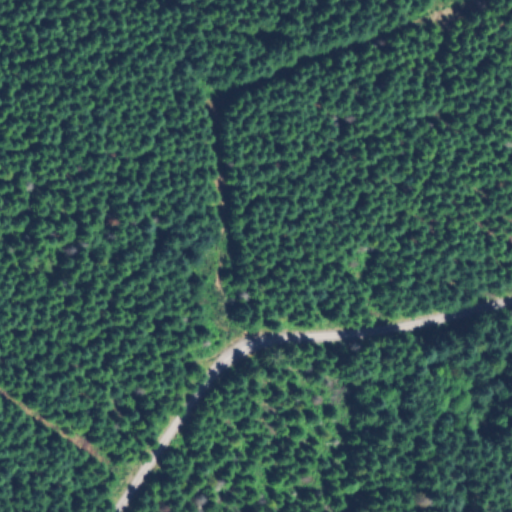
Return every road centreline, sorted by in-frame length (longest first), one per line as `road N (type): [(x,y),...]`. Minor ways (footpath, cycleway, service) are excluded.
road 1 (track): [(232,354),(215,288),(221,197),(209,124),(216,104),(474,0)]
road 2 (residential): [(115,511),(217,366),(253,341),(378,332),(511,301)]
road 3 (track): [(0,389),(136,483)]
